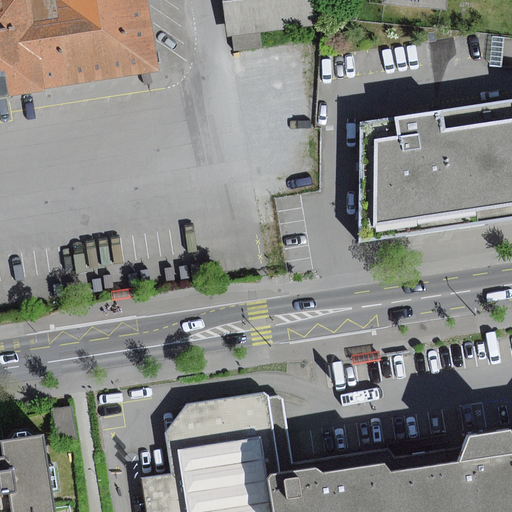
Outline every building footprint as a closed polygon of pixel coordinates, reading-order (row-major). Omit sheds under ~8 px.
[(0,0),(0,96),(164,71),(152,0),(0,0)] [(313,0),(224,0),(229,36),(317,24),(313,0)] [(385,0),(385,4),(448,10),(449,0),(385,0)] [(358,11),(344,10),(343,20),(357,21),(358,11)] [(261,34),(232,39),(234,53),(263,49),(261,34)] [(503,68),(504,54),(506,39),(494,37),(490,66),(503,68)] [(511,100),(464,108),(361,123),(360,244),(511,222),(511,100)] [(134,288),(111,292),(113,301),(136,298),(134,288)] [(380,351),(352,355),(354,365),(382,361),(380,351)] [(173,475),(143,479),(148,511),(511,511),(511,433),(474,439),(470,448),(465,463),(394,475),(387,465),(326,475),(318,470),(307,471),(279,475),(269,397),(264,392),(188,406),(167,433),(173,475)] [(277,395),(269,397),(279,475),(318,470),(326,475),(387,465),(394,475),(465,463),(470,448),(397,460),(388,449),(292,465),(283,399),(277,395)] [(72,407),(54,410),(58,444),(77,441),(72,407)] [(57,511),(48,435),(2,441),(4,456),(0,461),(0,511),(57,511)]
